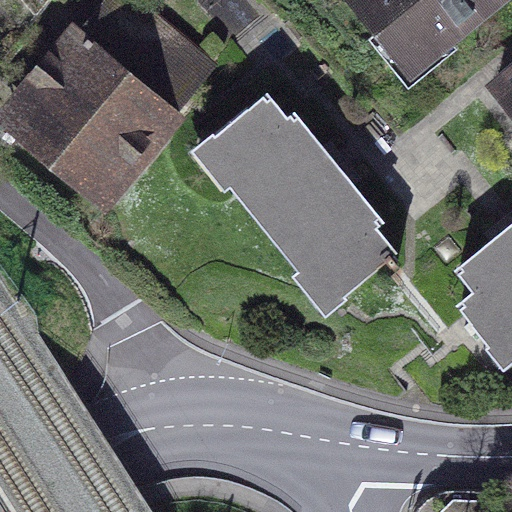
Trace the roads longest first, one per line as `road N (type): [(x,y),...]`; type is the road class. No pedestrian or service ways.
road 1 (residential): [(7,511),(119,441),(183,425),(350,445)]
road 2 (residential): [(350,445),(511,457)]
